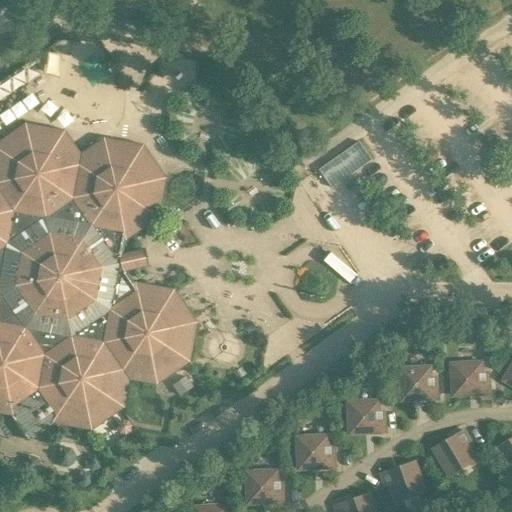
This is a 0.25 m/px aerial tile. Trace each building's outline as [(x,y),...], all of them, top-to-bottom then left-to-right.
[(194,76),(194,57),(178,57),(177,76),(194,76)] [(0,405),(8,407),(11,417),(27,439),(49,424),(55,416),(88,422),(115,402),(116,400),(119,381),(119,379),(121,370),(153,376),(181,357),(187,324),(168,297),(136,291),(121,269),(135,267),(133,260),(132,254),(118,257),(123,231),(149,213),(155,180),(136,152),(103,146),(76,165),(58,138),(25,132),(0,148),(0,405)] [(354,144),(328,164),(319,170),(331,188),(341,182),(371,160),(360,144),(358,141),(354,144)] [(452,396),(488,394),(488,381),(482,381),(481,362),(451,364),(452,396)] [(511,364),(503,380),(511,385),(511,364)] [(401,401),(437,399),(436,385),(431,386),(430,367),(400,369),(401,401)] [(184,375),(170,385),(177,396),(191,386),(184,375)] [(349,434),(385,432),(384,419),(379,419),(378,401),(348,402),(349,434)] [(449,476),(475,460),(466,444),(470,442),(463,430),(433,449),(449,476)] [(298,469),(334,467),(333,454),(328,454),(327,435),(297,437),(298,469)] [(511,475),(511,438),(496,448),(511,475)] [(396,502),(425,492),(414,462),(381,474),(385,486),(390,484),(396,502)] [(247,503),(283,502),(282,489),(277,489),(276,470),(246,471),(247,503)] [(374,511),(368,494),(335,506),(336,511),(374,511)]
